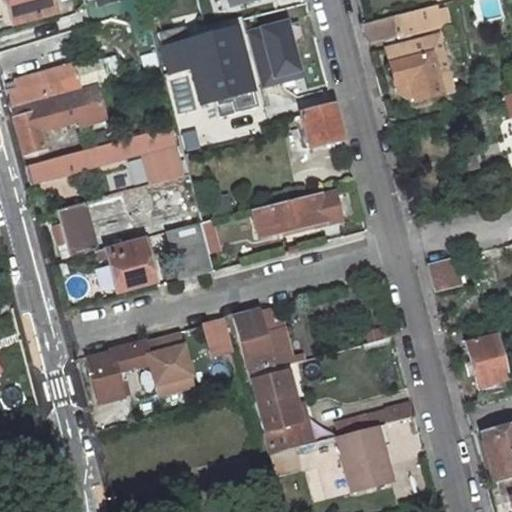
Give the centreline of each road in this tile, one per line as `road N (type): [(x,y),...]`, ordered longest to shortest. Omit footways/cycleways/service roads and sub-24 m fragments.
road 1 (residential): [(45,340),(396,248)]
road 2 (residential): [(396,248),(466,511)]
road 3 (residential): [(330,0),(396,248)]
road 4 (residential): [(45,340),(85,511)]
road 5 (residential): [(0,173),(45,340)]
road 6 (residential): [(396,248),(511,216)]
